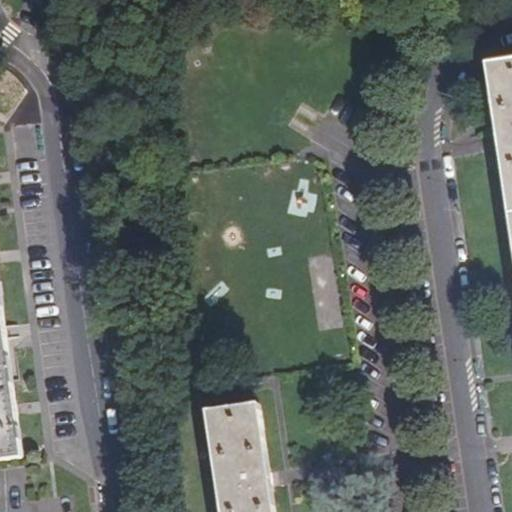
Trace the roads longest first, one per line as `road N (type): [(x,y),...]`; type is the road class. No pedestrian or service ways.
road 1 (residential): [(477,511),(427,166),(429,96),(457,49),(511,19)]
road 2 (residential): [(29,57),(49,78),(55,105),(105,511)]
